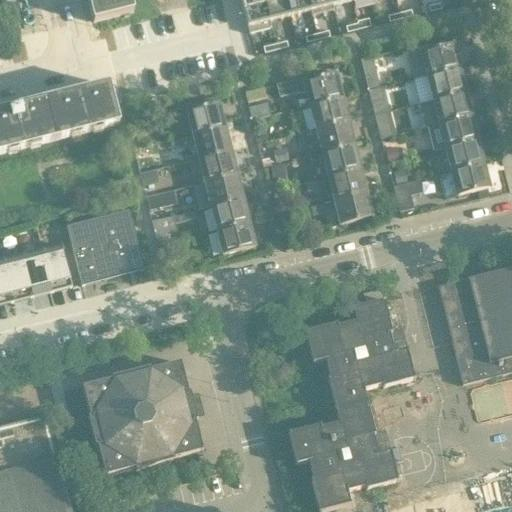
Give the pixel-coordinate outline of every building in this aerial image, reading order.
[(128,0),(86,0),(93,25),(132,15),(128,0)] [(268,24),(262,0),(239,0),(247,29),(248,36),(270,31),(271,30),(269,23),(268,24)] [(289,18),(284,0),(262,0),(268,24),(269,23),(289,18)] [(310,13),(307,0),(284,0),(289,18),(310,13)] [(331,8),(329,0),(307,0),(310,13),(311,18),(332,13),(333,12),(332,8),(331,8)] [(441,11),(439,5),(427,8),(429,14),(441,11)] [(412,19),(411,13),(399,16),(400,21),(412,19)] [(400,21),(399,16),(387,18),(389,24),(400,21)] [(370,29),(369,23),(368,21),(356,24),(357,26),(358,32),(370,29)] [(358,32),(357,26),(345,29),(347,35),(358,32)] [(329,39),(328,33),(316,36),(318,42),(329,39)] [(318,42),(316,36),(304,39),(306,45),(318,42)] [(287,50),(286,44),(274,47),(276,53),(287,50)] [(276,53),(274,47),(263,50),(264,56),(276,53)] [(458,70),(452,47),(409,58),(415,81),(426,78),(458,70)] [(458,70),(426,78),(432,102),(464,94),(458,70)] [(341,100),(335,76),(305,84),(303,80),(275,87),(278,100),(292,96),(306,95),(309,108),(341,100)] [(108,87),(70,96),(45,103),(55,142),(118,126),(108,87)] [(265,100),(262,90),(244,95),(247,105),(265,100)] [(464,94),(432,102),(438,126),(470,118),(464,94)] [(341,100),(309,108),(315,132),(347,124),(341,100)] [(384,102),(371,105),(374,117),(387,114),(384,102)] [(45,103),(6,112),(0,113),(0,156),(55,142),(45,103)] [(156,113),(154,105),(142,107),(145,116),(156,113)] [(186,114),(192,137),(224,129),(218,105),(186,114)] [(269,118),(266,106),(248,110),(251,122),(269,118)] [(176,123),(175,116),(174,113),(163,116),(165,126),(176,123)] [(387,114),(374,117),(377,127),(389,124),(387,114)] [(470,118),(438,126),(444,150),(476,142),(470,118)] [(347,124),(315,132),(321,156),(353,148),(347,124)] [(224,129),(192,137),(198,161),(230,153),(224,129)] [(170,143),(171,149),(182,146),(181,140),(170,143)] [(476,142),(444,150),(450,174),(482,166),(476,142)] [(353,148),(321,156),(327,179),(359,171),(353,148)] [(230,153),(198,161),(204,185),(236,177),(230,153)] [(482,166),(450,174),(457,199),(489,191),(482,166)] [(359,171),(327,179),(333,203),(365,195),(359,171)] [(236,177),(204,185),(210,209),(242,201),(236,177)] [(412,196),(422,193),(418,180),(394,187),(401,213),(415,209),(412,196)] [(305,185),(307,191),(318,189),(316,182),(305,185)] [(365,195),(333,203),(339,228),(371,220),(365,195)] [(242,201),(210,209),(216,233),(248,225),(242,201)] [(311,209),(313,216),(324,213),(322,206),(311,209)] [(66,229),(81,289),(143,273),(128,213),(66,229)] [(248,225),(216,233),(222,258),(254,250),(248,225)] [(175,231),(154,236),(156,248),(178,242),(175,231)] [(60,248),(40,253),(51,296),(71,291),(60,248)] [(40,253),(20,258),(31,301),(51,296),(40,253)] [(20,258),(1,263),(11,306),(31,301),(20,258)] [(1,263),(0,262),(0,308),(11,306),(1,263)] [(511,375),(511,270),(437,290),(437,291),(438,291),(462,387),(461,387),(462,388),(511,375)] [(403,300),(361,310),(365,326),(406,315),(403,300)] [(112,382),(82,390),(89,420),(87,421),(94,449),(96,448),(104,479),(134,471),(135,473),(172,464),(172,462),(202,454),(194,424),(196,423),(196,421),(189,395),(187,395),(179,365),(149,373),(149,370),(111,380),(112,382)] [(342,389),(279,405),(304,505),(381,486),(383,493),(463,473),(439,378),(345,401),(342,389)] [(0,511),(68,511),(45,418),(44,418),(44,419),(0,430),(0,511)]
